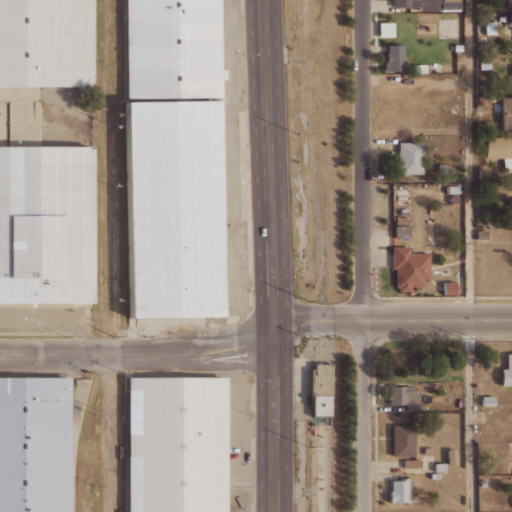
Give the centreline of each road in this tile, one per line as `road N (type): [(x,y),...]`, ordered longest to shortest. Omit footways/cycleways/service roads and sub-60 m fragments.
road 1 (residential): [(362,0),(363,511)]
road 2 (secondary): [(268,0),(278,325)]
road 3 (residential): [(278,325),(180,352),(0,352)]
road 4 (residential): [(278,325),(511,318)]
road 5 (secondary): [(278,325),(278,511)]
